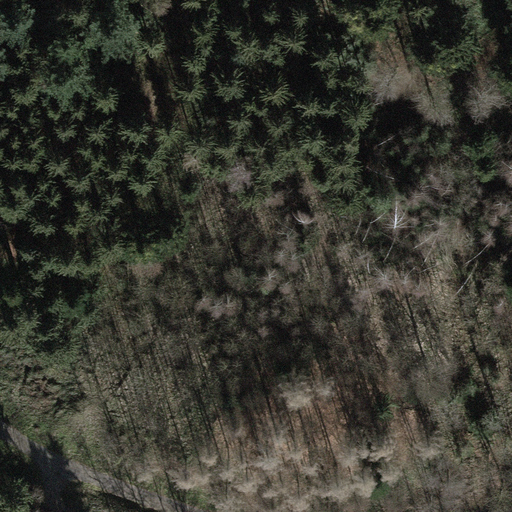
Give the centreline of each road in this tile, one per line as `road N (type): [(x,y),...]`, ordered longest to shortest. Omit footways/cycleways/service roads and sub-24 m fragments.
road 1 (track): [(60,40),(23,269),(20,442)]
road 2 (track): [(0,427),(90,476),(222,511)]
